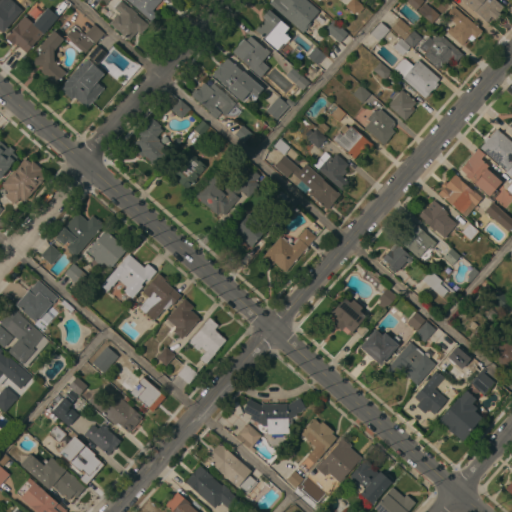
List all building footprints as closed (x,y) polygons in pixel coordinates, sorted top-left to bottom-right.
[(9,26),(9,25),(3,32),(0,29),(0,0),(5,4),(6,3),(2,0),(10,0),(14,3),(14,2),(22,10),(9,26)] [(109,23),(118,14),(119,15),(121,13),(114,7),(120,0),(129,8),(130,7),(137,13),(136,14),(148,25),(140,34),(137,31),(129,40),(109,23)] [(127,0),(160,0),(151,10),(157,15),(151,21),(127,0)] [(268,3),(270,0),(306,0),(319,11),(309,22),(311,23),(302,33),(268,3)] [(350,0),(356,0),(363,5),(362,6),(363,7),(358,14),(356,12),(354,14),(344,6),(350,0)] [(424,0),(416,10),(405,1),(405,0),(424,0)] [(494,0),(502,6),(501,8),(501,10),(499,12),(498,12),(497,13),(499,15),(490,25),(474,11),(461,0),(494,0)] [(439,14),(431,23),(416,11),(421,6),(422,7),(425,3),(439,14)] [(27,51),(18,43),(16,45),(15,43),(13,45),(5,38),(17,25),(16,24),(24,16),(33,23),(34,21),(33,21),(40,13),(41,14),(47,7),(58,17),(27,51)] [(465,17),(466,17),(481,31),(481,32),(480,33),(477,37),(476,37),(475,38),(474,38),(472,40),(471,40),(470,40),(468,38),(461,45),(446,31),(450,26),(452,27),(455,24),(445,15),(453,7),(465,17)] [(263,38),(264,38),(255,30),(264,19),(262,17),(268,10),(280,19),(279,20),(288,28),(284,33),(295,42),(284,55),(263,38)] [(421,37),(412,48),(390,28),(399,18),(421,37)] [(347,33),(339,43),(324,30),(332,20),(347,33)] [(380,22),(389,30),(378,41),(370,34),(380,22)] [(70,40),(70,39),(66,35),(73,28),(78,33),(80,30),(84,34),(94,24),(104,33),(95,43),(94,43),(84,54),(70,40)] [(42,65),(34,66),(34,51),(39,51),(39,47),(53,30),(63,39),(56,47),(57,64),(66,72),(56,84),(45,74),(44,75),(40,71),(42,69),(42,65)] [(462,54),(456,62),(451,57),(442,68),(440,66),(437,69),(432,64),(433,63),(424,56),(425,54),(417,47),(427,36),(432,40),(438,33),(462,54)] [(248,67),(249,66),(232,52),(243,39),(246,41),(250,36),(269,52),(261,62),(268,68),(260,77),(248,67)] [(401,38),(410,46),(402,55),(393,47),(401,38)] [(106,53),(97,64),(93,61),(89,66),(83,61),(88,55),(89,55),(97,45),(106,53)] [(315,46),(325,55),(317,65),(307,56),(315,46)] [(263,88),(255,97),(250,93),(243,101),(215,77),(214,78),(211,75),(218,67),(217,67),(220,63),(221,64),(226,58),(263,88)] [(412,65),(417,59),(439,78),(436,82),(438,84),(433,89),(432,88),(424,98),(401,78),(403,76),(393,68),(401,59),(405,58),(412,65)] [(380,62),(391,72),(384,80),(373,70),(380,62)] [(104,87),(96,97),(96,99),(93,101),(92,101),(86,108),(74,97),(71,100),(59,89),(79,66),(104,87)] [(292,67),(309,82),(302,90),(285,75),(292,67)] [(235,103),(224,116),(220,112),(215,119),(209,113),(210,112),(190,94),(195,88),(197,90),(201,85),(203,83),(204,83),(209,87),(213,83),(235,103)] [(360,85),(370,94),(362,103),(352,94),(360,85)] [(413,107),(413,109),(413,111),(405,120),(387,105),(392,100),(390,98),(396,90),(398,92),(401,90),(415,102),(412,106),(413,107)] [(288,105),(275,119),(265,110),(278,96),(288,105)] [(190,108),(181,119),(170,110),(179,99),(190,108)] [(328,113),(337,121),(344,113),(335,105),(328,113)] [(394,124),(394,125),(392,128),(391,129),(394,131),(388,138),(389,138),(383,145),(364,128),(369,121),(366,119),(375,110),(376,111),(377,110),(378,111),(380,109),(394,121),(393,122),(394,124)] [(152,118),(161,126),(159,127),(162,130),(156,137),(170,149),(156,166),(155,165),(153,165),(150,163),(150,161),(149,160),(148,160),(145,158),(144,156),(143,155),(142,157),(138,153),(141,149),(134,143),(140,136),(138,134),(152,118)] [(192,129),(201,119),(209,126),(200,136),(192,129)] [(252,133),(244,143),(234,134),(242,125),(252,133)] [(354,159),(332,139),(344,125),(347,128),(349,125),(369,142),(374,146),(368,153),(366,151),(365,152),(363,152),(362,152),(360,151),(354,159)] [(496,128),(511,142),(511,160),(511,162),(511,164),(511,177),(505,172),(506,171),(479,148),(484,142),(483,140),(486,137),(488,137),(496,128)] [(326,138),(317,148),(306,138),(315,129),(326,138)] [(0,141),(7,148),(9,146),(14,150),(12,152),(17,156),(1,175),(2,175),(0,177),(0,141)] [(464,175),(465,174),(460,169),(467,161),(466,161),(477,148),(484,154),(480,158),(489,166),(486,169),(501,181),(488,196),(464,175)] [(195,179),(196,180),(192,185),(190,184),(186,189),(176,180),(178,177),(171,171),(178,163),(181,167),(186,162),(181,158),(188,151),(206,166),(195,179)] [(332,158),(333,157),(332,157),(334,155),(335,155),(336,154),(348,164),(344,169),(346,171),(342,176),(349,183),(342,191),(317,169),(329,156),(332,158)] [(300,169),(305,164),(323,179),(323,180),(339,195),(327,209),(307,193),(310,189),(291,173),(287,178),(274,166),(283,155),(300,169)] [(24,158),(30,162),(31,160),(41,169),(39,171),(42,173),(41,173),(45,177),(33,191),(33,190),(23,202),(18,198),(17,201),(16,200),(13,203),(4,196),(8,191),(1,186),(24,158)] [(254,181),(259,185),(247,198),(240,191),(236,195),(239,198),(223,215),(220,212),(217,215),(203,202),(202,203),(194,196),(213,175),(232,192),(236,187),(235,186),(240,180),(241,181),(252,169),(259,176),(254,181)] [(459,178),(458,179),(477,195),(472,200),(475,202),(469,209),(469,210),(464,216),(443,197),(442,198),(437,193),(442,187),(440,186),(444,181),(447,183),(454,174),(459,178)] [(290,213),(280,205),(289,196),(298,204),(290,213)] [(435,230),(434,232),(431,229),(432,228),(418,216),(432,200),(447,213),(446,215),(456,223),(444,238),(435,230)] [(511,220),(511,226),(508,232),(484,211),(492,202),(511,220)] [(76,255),(66,247),(70,242),(68,240),(63,245),(55,237),(77,212),(87,221),(92,215),(96,219),(97,218),(102,223),(101,223),(103,225),(93,237),(92,236),(76,255)] [(248,213),(266,228),(250,246),(233,231),(248,213)] [(435,242),(429,249),(427,247),(418,258),(401,243),(409,234),(405,230),(413,222),(435,242)] [(478,231),(470,240),(466,236),(464,238),(462,236),(463,235),(460,232),(468,223),(478,231)] [(279,236),(281,238),(282,236),(287,241),(286,242),(287,243),(288,242),(292,245),(294,243),(293,242),(305,227),(316,236),(306,247),(308,248),(305,251),(304,250),(285,272),(282,269),(281,270),(276,265),(277,264),(274,262),(272,265),(262,256),(279,236)] [(126,249),(110,268),(103,262),(100,265),(93,258),(94,258),(86,251),(105,230),(126,249)] [(412,258),(408,263),(406,261),(396,271),(395,270),(393,272),(387,267),(389,265),(382,258),(395,243),(412,258)] [(50,244),(60,253),(51,265),(40,255),(50,244)] [(442,257),(450,248),(459,256),(451,265),(442,257)] [(116,267),(117,267),(122,261),(121,261),(128,254),(144,268),(147,264),(156,271),(148,281),(146,279),(141,285),(142,286),(132,298),(123,291),(127,287),(118,279),(107,291),(101,285),(116,267)] [(87,275),(78,285),(76,283),(74,284),(73,283),(74,282),(64,273),(73,263),(87,275)] [(422,280),(430,271),(441,280),(439,283),(447,291),(441,297),(422,280)] [(180,295),(172,305),(171,304),(166,310),(164,308),(153,320),(146,313),(145,313),(139,308),(148,297),(142,291),(158,273),(166,280),(165,281),(180,295)] [(30,287),(31,288),(37,280),(57,297),(53,301),(54,302),(52,305),(51,304),(35,322),(15,305),(30,287)] [(387,288),(396,296),(387,306),(386,305),(382,309),(377,304),(380,301),(377,298),(387,288)] [(511,301),(511,305),(506,313),(495,303),(493,305),(489,302),(499,290),(511,301)] [(330,314),(343,297),(350,303),(352,299),(362,307),(359,311),(365,316),(359,323),(368,330),(361,337),(353,330),(351,332),(344,326),(341,330),(333,324),(336,320),(330,314)] [(181,339),(173,331),(175,329),(174,328),(175,327),(166,318),(184,298),(193,306),(190,310),(191,311),(191,310),(197,316),(199,319),(181,339)] [(0,321),(12,308),(43,334),(42,335),(49,341),(25,367),(8,352),(9,350),(8,349),(17,339),(0,323),(0,321)] [(416,330),(406,322),(415,312),(425,320),(416,330)] [(226,340),(214,353),(215,353),(206,364),(199,358),(205,351),(201,347),(197,350),(188,341),(193,335),(194,335),(204,324),(203,323),(209,317),(218,326),(215,330),(226,340)] [(424,342),(414,334),(426,321),(435,329),(424,342)] [(0,325),(12,337),(4,347),(0,343),(0,325)] [(372,359),(371,359),(368,359),(366,357),(366,353),(359,347),(374,329),(381,335),(384,333),(391,339),(392,338),(396,336),(399,339),(398,342),(396,344),(398,345),(380,365),(372,359)] [(455,343),(446,353),(437,345),(445,335),(455,343)] [(511,367),(508,372),(497,362),(499,361),(490,354),(503,339),(511,346),(511,367)] [(410,342),(435,364),(417,385),(400,370),(393,378),(384,371),(410,342)] [(465,352),(456,361),(447,353),(456,344),(465,352)] [(174,355),(165,365),(156,357),(165,346),(174,355)] [(0,348),(2,350),(0,353),(5,357),(7,355),(31,376),(20,389),(6,377),(0,383),(0,348)] [(185,364),(197,374),(188,384),(177,374),(185,364)] [(470,382),(482,368),(485,370),(483,372),(494,382),(483,394),(470,382)] [(68,386),(76,376),(86,385),(79,395),(68,386)] [(165,397),(152,412),(147,408),(146,409),(142,405),(143,404),(130,392),(134,388),(137,391),(141,386),(137,382),(142,377),(165,397)] [(433,414),(419,403),(420,402),(414,397),(430,378),(437,384),(433,389),(445,399),(437,410),(433,414)] [(4,412),(0,408),(0,392),(5,386),(17,397),(4,412)] [(51,411),(70,390),(77,396),(68,407),(77,415),(67,426),(51,411)] [(87,401),(97,390),(107,398),(113,391),(142,417),(128,433),(117,423),(115,425),(87,401)] [(458,397),(459,398),(465,390),(475,399),(471,403),(476,408),(474,411),(481,417),(474,425),(475,426),(461,441),(453,434),(453,435),(444,427),(444,426),(437,420),(458,397)] [(249,418),(251,416),(243,411),(244,410),(243,409),(249,399),(261,406),(261,404),(287,404),(287,405),(299,398),(305,408),(302,410),(300,412),(288,420),(288,433),(267,434),(267,425),(262,425),(249,418)] [(314,464),(306,457),(314,447),(306,440),(307,439),(301,434),(314,419),(320,424),(321,422),(333,431),(331,433),(336,438),(314,464)] [(235,437),(246,423),(261,435),(251,447),(256,450),(254,453),(235,437)] [(84,434),(93,424),(97,429),(101,424),(103,426),(104,425),(108,428),(107,429),(120,441),(116,446),(117,447),(113,451),(112,450),(108,455),(84,434)] [(66,434),(58,443),(48,433),(55,425),(66,434)] [(95,455),(94,456),(103,464),(85,484),(79,479),(84,473),(81,470),(80,471),(59,453),(74,436),(95,455)] [(328,472),(324,476),(315,468),(319,463),(320,464),(344,437),(352,445),(350,448),(361,458),(357,463),(356,463),(343,476),(344,477),(339,483),(328,472)] [(251,471),(248,474),(257,482),(246,494),(238,486),(237,487),(205,459),(219,443),(251,471)] [(20,464),(30,453),(40,462),(44,458),(47,461),(50,457),(70,474),(71,474),(76,478),(76,479),(85,487),(76,497),(73,494),(68,500),(52,486),(48,489),(20,464)] [(364,458),(372,466),(371,467),(378,473),(380,470),(392,480),(372,504),(370,503),(369,505),(366,502),(368,501),(352,487),(356,483),(349,477),(364,458)] [(185,482),(199,465),(212,477),(221,485),(222,484),(229,490),(229,491),(237,498),(228,509),(220,501),(214,508),(185,482)] [(0,484),(0,466),(9,474),(0,484)] [(303,479),(295,488),(286,479),(294,470),(303,479)] [(297,486),(306,476),(326,493),(317,504),(297,486)] [(37,511),(20,497),(21,497),(16,493),(29,477),(44,491),(43,491),(56,502),(66,511),(65,511),(37,511)] [(391,487),(403,497),(406,495),(415,502),(406,511),(377,511),(376,511),(377,511),(374,508),(391,487)] [(170,511),(171,511),(165,505),(176,492),(190,504),(189,505),(197,511),(170,511)]
